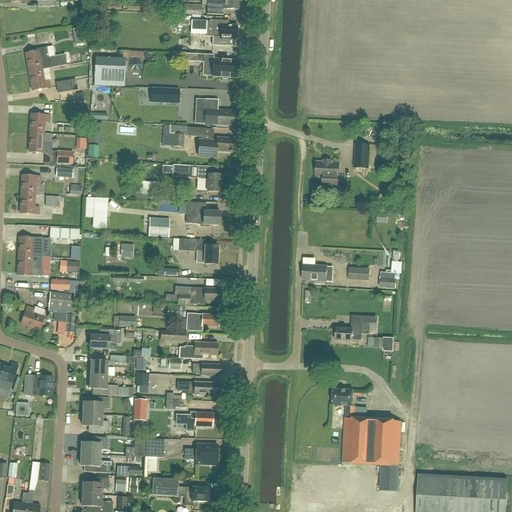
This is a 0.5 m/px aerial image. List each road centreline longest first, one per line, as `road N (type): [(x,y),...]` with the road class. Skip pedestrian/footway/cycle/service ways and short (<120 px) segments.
road 1 (unclassified): [(247,366),(257,124)]
road 2 (residential): [(55,511),(63,367),(0,335)]
road 3 (residential): [(247,366),(295,367),(300,232)]
road 4 (unclassified): [(239,511),(247,366)]
road 5 (unclassified): [(257,124),(264,0)]
